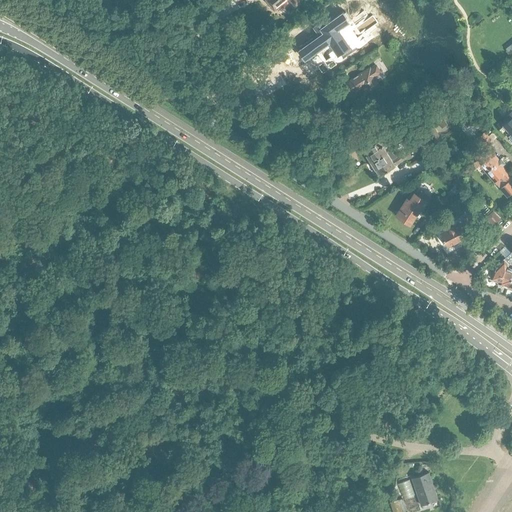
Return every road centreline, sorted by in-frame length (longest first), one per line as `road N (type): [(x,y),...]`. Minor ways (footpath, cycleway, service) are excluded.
road 1 (secondary): [(0,41),(333,245),(511,372)]
road 2 (secondary): [(511,349),(0,25)]
road 3 (residential): [(19,0),(457,280)]
road 4 (unclassified): [(511,418),(479,450),(417,449),(308,426)]
road 5 (residential): [(181,511),(279,435),(308,426)]
